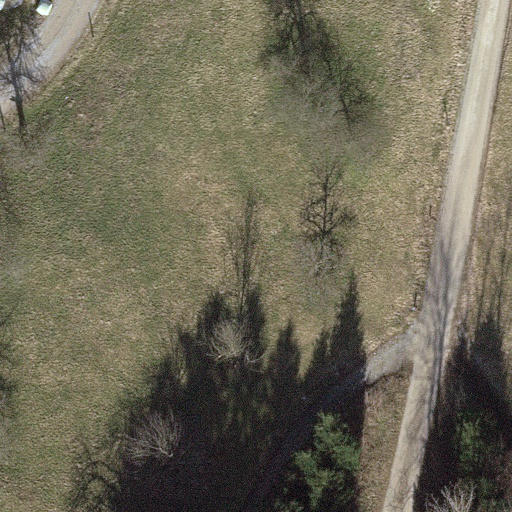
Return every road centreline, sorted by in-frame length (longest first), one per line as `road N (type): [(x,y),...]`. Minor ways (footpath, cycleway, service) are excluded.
road 1 (track): [(496,0),(403,511)]
road 2 (track): [(439,343),(322,408),(263,511)]
